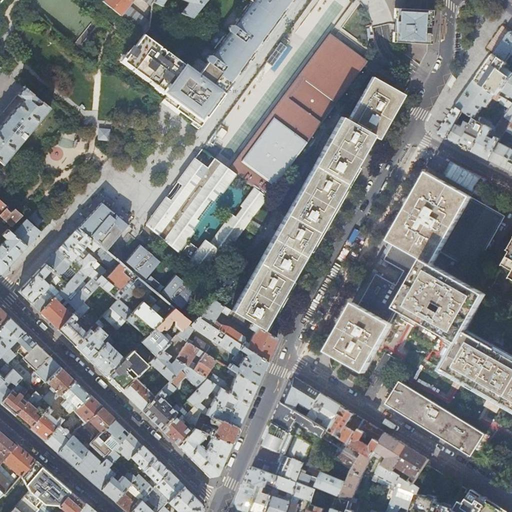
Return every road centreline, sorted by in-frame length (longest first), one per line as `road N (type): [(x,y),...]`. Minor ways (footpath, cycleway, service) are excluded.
road 1 (residential): [(221,505),(0,291)]
road 2 (residential): [(286,355),(511,496)]
road 3 (residential): [(286,355),(411,132)]
road 4 (residential): [(221,505),(286,355)]
road 5 (residential): [(0,413),(112,511)]
road 6 (residential): [(411,132),(447,62),(451,0)]
